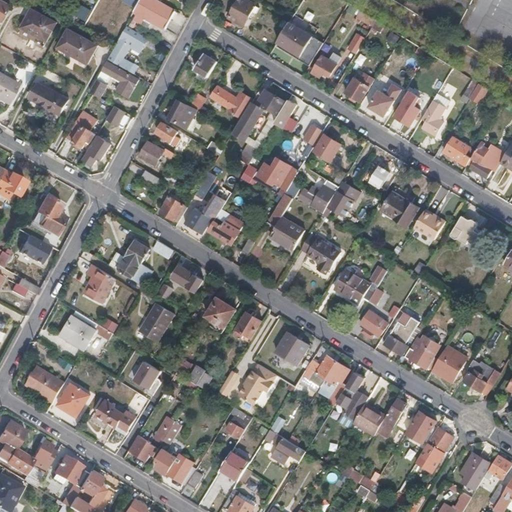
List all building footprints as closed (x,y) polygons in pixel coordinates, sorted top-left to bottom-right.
[(0,0),(0,27),(11,6),(0,0)] [(165,31),(175,12),(153,0),(140,0),(133,13),(154,24),(165,31)] [(258,0),(238,0),(229,18),(244,27),(253,11),(258,14),(260,8),(256,6),(258,0)] [(54,33),(59,23),(50,18),(33,9),(28,18),(22,28),(35,35),(35,33),(41,36),(50,41),(54,33)] [(374,26),(377,21),(361,11),(358,16),(374,26)] [(324,44),(289,23),(277,43),(301,57),(299,60),(310,66),(324,44)] [(140,53),(147,39),(126,27),(118,41),(140,53)] [(99,47),(90,42),(70,31),(65,40),(60,50),(74,58),(76,56),(90,64),(99,47)] [(135,64),(113,52),(108,60),(131,72),(135,64)] [(343,61),(350,65),(356,56),(349,52),(343,61)] [(209,77),(218,62),(205,54),(195,70),(209,77)] [(330,77),(338,64),(337,63),(338,61),(334,59),(333,61),(323,55),(312,73),(321,78),(324,74),(330,77)] [(406,59),(399,55),(397,59),(403,63),(406,59)] [(138,80),(130,75),(107,62),(102,72),(121,82),(116,91),(128,98),(138,80)] [(359,81),(370,88),(376,79),(364,73),(359,81)] [(0,99),(10,105),(21,87),(0,75),(0,99)] [(359,81),(355,79),(346,93),(362,102),(370,88),(359,81)] [(99,90),(103,83),(97,80),(90,93),(93,95),(100,99),(103,93),(99,90)] [(403,91),(392,84),(386,94),(396,100),(397,101),(403,91)] [(488,89),(479,84),(474,92),(470,99),(479,104),(488,89)] [(60,117),(68,101),(39,85),(30,100),(60,117)] [(218,86),(211,97),(231,109),(230,111),(242,119),(252,102),(254,99),(241,91),(238,98),(218,86)] [(272,111),(279,116),(287,102),(275,95),(277,92),(270,88),(268,91),(267,90),(260,100),(267,104),(265,107),(272,111)] [(370,108),(388,118),(392,111),(390,110),(396,100),(386,94),(377,88),(371,97),(375,99),(370,108)] [(461,100),(467,103),(470,99),(474,92),(468,89),(461,100)] [(206,99),(198,94),(192,106),(199,110),(206,99)] [(438,94),(434,102),(446,108),(450,101),(438,94)] [(275,123),(284,129),(298,105),(289,100),(287,102),(279,116),(275,123)] [(178,101),(169,119),(188,129),(197,110),(178,101)] [(396,117),(411,126),(421,110),(405,101),(396,117)] [(233,134),(245,142),(264,109),(252,102),(242,119),(233,134)] [(436,136),(443,122),(440,120),(447,109),(446,108),(434,102),(423,120),(426,123),(423,128),(436,136)] [(121,122),(126,113),(115,107),(107,121),(113,124),(116,120),(121,122)] [(253,147),(258,150),(275,123),(279,116),(272,111),(267,119),(269,120),(253,147)] [(90,144),(97,135),(85,127),(87,123),(80,118),(78,122),(74,128),(68,138),(83,149),(88,142),(90,144)] [(315,136),(323,123),(317,119),(309,132),(315,136)] [(179,132),(163,123),(157,133),(173,142),(172,143),(177,147),(181,139),(176,136),(179,132)] [(326,134),(315,152),(336,165),(340,159),(336,156),(343,145),(326,134)] [(102,161),(112,145),(98,136),(91,149),(94,151),(92,155),(102,161)] [(445,152),(466,166),(468,164),(471,158),(467,155),(471,149),(454,138),(445,152)] [(165,150),(159,147),(149,141),(141,157),(159,167),(162,162),(159,160),(163,153),(172,158),(174,153),(166,149),(165,150)] [(208,148),(220,156),(224,149),(212,141),(208,148)] [(485,144),(481,142),(471,157),(475,160),(472,166),(470,169),(487,179),(492,170),(481,164),(489,150),(483,146),(485,144)] [(240,158),(250,165),(258,150),(253,147),(248,144),(240,158)] [(511,167),(511,144),(500,164),(510,169),(511,167)] [(279,194),(284,198),(286,193),(291,186),(300,171),(292,166),(291,168),(277,160),(273,167),(265,163),(258,176),(275,186),(276,184),(282,188),(279,194)] [(390,186),(401,167),(396,164),(391,172),(385,182),(390,186)] [(381,188),(385,182),(391,172),(384,167),(382,171),(379,169),(370,182),(381,188)] [(0,184),(19,194),(27,180),(12,171),(11,173),(4,169),(3,170),(0,175),(0,184)] [(245,173),(253,178),(256,173),(247,169),(245,173)] [(161,178),(147,170),(142,179),(156,187),(161,178)] [(341,184),(347,174),(341,170),(335,181),(341,184)] [(209,174),(196,195),(203,199),(217,177),(210,172),(209,174)] [(250,183),(253,178),(245,173),(242,178),(250,183)] [(164,180),(174,186),(177,181),(167,175),(164,180)] [(332,199),(328,207),(332,209),(346,218),(361,192),(343,182),(337,192),(332,199)] [(300,198),(324,213),(328,207),(332,199),(337,192),(325,185),(321,192),(315,188),(312,193),(305,189),(300,198)] [(286,193),(291,196),(296,188),(291,186),(286,193)] [(408,226),(420,207),(394,191),(382,210),(408,226)] [(283,217),(294,198),(291,196),(286,193),(284,198),(269,222),(277,227),(271,237),(293,250),(306,230),(283,217)] [(62,205),(46,196),(37,213),(54,222),(58,213),(62,205)] [(176,221),(185,205),(170,197),(161,212),(176,221)] [(216,197),(206,213),(196,207),(185,223),(203,235),(211,222),(214,223),(226,202),(216,197)] [(324,213),(323,215),(327,218),(332,209),(328,207),(324,213)] [(432,216),(424,211),(414,227),(434,239),(445,221),(438,216),(436,218),(432,216)] [(58,235),(67,218),(58,213),(54,222),(37,213),(32,221),(43,227),(58,235)] [(215,222),(209,231),(222,239),(221,242),(226,245),(228,242),(232,245),(245,225),(241,223),(240,225),(235,222),(237,220),(230,216),(223,226),(215,222)] [(457,238),(467,244),(469,241),(475,244),(479,237),(478,236),(480,233),(475,230),(478,225),(478,222),(472,219),(469,220),(462,216),(451,234),(452,235),(452,236),(456,238),(457,238)] [(347,230),(358,237),(362,230),(351,223),(347,230)] [(312,234),(302,250),(308,254),(307,255),(320,264),(317,269),(327,275),(330,270),(331,270),(342,252),(312,234)] [(52,247),(31,236),(22,253),(43,265),(52,247)] [(242,251),(249,255),(256,243),(250,239),(242,251)] [(118,270),(145,286),(154,271),(142,263),(145,258),(148,260),(151,254),(148,253),(150,249),(136,241),(126,257),(118,270)] [(169,258),(174,250),(159,241),(154,249),(169,258)] [(118,270),(126,257),(117,251),(109,265),(118,270)] [(101,303),(115,279),(92,265),(87,274),(94,278),(85,294),(101,303)] [(172,278),(197,292),(204,280),(180,266),(172,278)] [(378,286),(387,271),(378,266),(369,280),(378,286)] [(376,290),(378,287),(347,269),(335,289),(360,304),(364,297),(370,300),(376,290)] [(40,290),(19,279),(16,285),(28,291),(37,296),(40,290)] [(28,291),(16,285),(15,284),(12,291),(24,297),(28,291)] [(166,284),(160,294),(168,299),(174,289),(166,284)] [(376,290),(370,300),(375,304),(382,294),(376,290)] [(207,316),(226,328),(237,309),(218,297),(207,316)] [(157,303),(140,331),(158,342),(175,314),(157,303)] [(394,318),(400,309),(395,306),(390,315),(394,318)] [(367,328),(373,332),(380,337),(390,323),(371,310),(361,324),(367,328)] [(503,318),(508,321),(511,323),(511,311),(511,312),(508,310),(503,318)] [(245,334),(252,338),(262,321),(248,313),(238,329),(245,334)] [(85,351),(97,331),(73,316),(61,335),(85,351)] [(501,316),(498,321),(505,326),(508,321),(503,318),(501,316)] [(399,322),(385,344),(403,356),(409,346),(406,344),(420,322),(412,318),(406,326),(399,322)] [(241,340),(245,334),(238,329),(234,336),(241,340)] [(310,346),(289,333),(277,352),(299,365),(310,346)] [(420,334),(406,357),(427,370),(428,369),(435,357),(442,346),(420,334)] [(76,366),(35,340),(15,378),(13,385),(13,389),(15,392),(18,394),(47,413),(76,366)] [(454,383),(469,358),(448,345),(439,360),(433,370),(454,383)] [(303,376),(321,388),(322,386),(337,362),(326,355),(323,361),(319,359),(312,370),(308,368),(306,372),(304,375),(303,376)] [(177,373),(183,376),(191,364),(180,357),(173,370),(177,373)] [(439,360),(435,357),(428,369),(432,371),(433,370),(439,360)] [(468,370),(474,361),(469,358),(454,383),(458,386),(468,370)] [(163,371),(146,360),(135,378),(152,389),(163,371)] [(464,381),(487,394),(500,373),(481,361),(480,363),(474,360),(474,361),(468,370),(470,372),(464,381)] [(337,362),(321,388),(318,393),(329,400),(327,403),(334,407),(337,402),(348,386),(342,383),(344,382),(351,370),(337,362)] [(276,376),(257,364),(252,372),(251,371),(246,379),(247,380),(244,385),(238,395),(253,405),(262,390),(267,392),(272,384),(271,383),(276,376)] [(189,380),(198,385),(206,372),(206,371),(198,366),(189,380)] [(287,381),(297,387),(303,376),(304,375),(306,372),(300,368),(296,373),(293,371),(287,381)] [(232,371),(226,381),(233,385),(238,375),(232,371)] [(213,377),(206,372),(198,385),(206,390),(213,377)] [(344,414),(355,420),(363,407),(365,404),(368,398),(358,391),(365,379),(356,373),(348,386),(337,402),(347,408),(344,414)] [(195,391),(198,385),(189,380),(183,376),(180,380),(186,384),(187,386),(195,391)] [(233,385),(226,381),(220,390),(227,394),(233,385)] [(77,418),(91,395),(71,384),(58,406),(77,418)] [(408,405),(398,399),(387,417),(378,432),(387,438),(408,405)] [(95,416),(117,429),(118,426),(128,411),(127,411),(124,414),(114,408),(115,406),(105,400),(95,416)] [(375,414),(377,411),(365,404),(363,407),(375,414)] [(228,431),(241,439),(253,419),(234,407),(230,414),(236,418),(228,431)] [(353,423),(375,437),(378,432),(387,417),(377,411),(375,414),(363,407),(355,420),(353,423)] [(137,417),(128,411),(118,426),(128,432),(137,417)] [(423,446),(438,422),(420,411),(406,435),(423,446)] [(164,440),(176,422),(167,417),(154,439),(162,444),(164,440)] [(9,421),(0,436),(0,459),(6,463),(15,450),(26,432),(9,421)] [(176,422),(164,440),(171,444),(182,426),(176,422)] [(439,427),(417,463),(433,473),(455,438),(439,427)] [(271,443),(277,434),(271,430),(265,439),(271,443)] [(151,443),(139,435),(129,451),(147,462),(151,455),(156,447),(151,444),(151,443)] [(288,441),(296,446),(299,442),(291,437),(288,441)] [(299,464),(307,452),(296,446),(288,441),(285,439),(273,458),(286,466),(293,456),(296,458),(294,461),(299,464)] [(44,474),(56,452),(51,449),(52,447),(44,442),(33,461),(32,464),(34,465),(32,467),(44,474)] [(307,452),(322,461),(325,456),(310,447),(307,452)] [(6,463),(25,475),(32,464),(33,461),(15,450),(6,463)] [(180,454),(177,458),(164,450),(157,460),(160,462),(156,468),(182,484),(194,463),(180,454)] [(239,481),(241,479),(246,469),(251,462),(233,451),(221,471),(239,481)] [(480,484),(492,465),(489,462),(475,454),(471,460),(470,459),(462,472),(467,476),(463,481),(477,489),(480,484)] [(62,504),(68,508),(74,498),(78,490),(88,474),(82,470),(84,468),(64,456),(54,473),(55,474),(51,480),(58,485),(63,479),(73,485),(62,504)] [(511,463),(500,456),(490,471),(504,479),(511,466),(511,463)] [(25,482),(36,488),(44,474),(32,467),(34,465),(32,464),(25,475),(22,480),(25,482)] [(342,474),(349,478),(353,473),(354,470),(347,466),(342,474)] [(22,480),(3,468),(0,474),(0,511),(8,511),(25,482),(22,480)] [(246,482),(252,473),(246,469),(241,479),(246,482)] [(74,498),(68,508),(75,511),(101,511),(115,491),(100,483),(103,479),(90,471),(88,474),(78,490),(91,498),(86,505),(74,498)] [(202,476),(195,472),(186,486),(194,490),(202,476)] [(360,485),(371,491),(374,486),(353,473),(349,478),(360,485)] [(497,506),(494,510),(496,511),(505,511),(507,509),(511,500),(511,481),(508,488),(497,506)] [(490,502),(497,506),(508,488),(501,484),(490,502)] [(356,491),(367,498),(371,491),(360,485),(356,491)] [(233,491),(223,508),(229,511),(252,511),(257,505),(233,491)] [(375,503),(379,496),(371,491),(367,498),(375,503)] [(440,511),(462,511),(472,497),(463,491),(458,499),(459,500),(454,508),(452,506),(451,508),(445,504),(440,511)] [(146,511),(148,510),(132,500),(125,511),(146,511)] [(299,511),(300,511),(303,506),(296,502),(291,511),(292,511),(299,511)]
